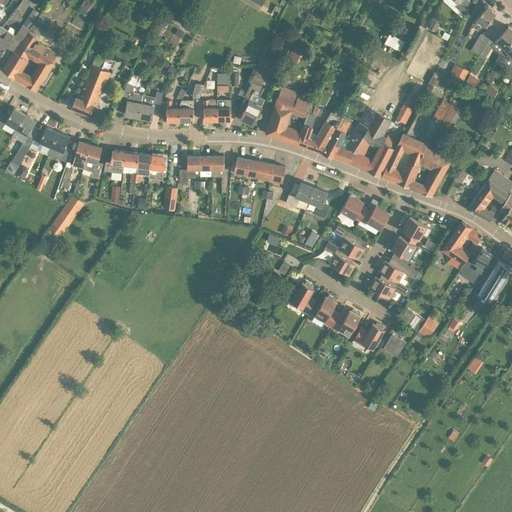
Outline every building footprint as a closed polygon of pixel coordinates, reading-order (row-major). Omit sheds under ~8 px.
[(28,29),(13,51),(14,52),(2,70),(14,78),(28,56),(40,64),(32,77),(27,74),(21,82),(35,90),(53,61),(44,55),(48,49),(40,44),(36,50),(29,46),(35,36),(60,0),(49,0),(35,20),(29,29),(28,29)] [(86,17),(95,3),(90,0),(84,0),(77,11),(86,17)] [(313,0),(312,0),(305,0),(303,6),(310,8),(313,0)] [(468,0),(443,0),(453,0),(457,3),(455,6),(463,14),(470,1),(468,0)] [(487,29),(493,23),(490,20),(496,14),(487,6),(476,18),(487,29)] [(22,25),(28,29),(29,29),(35,20),(34,20),(29,16),(22,25)] [(156,39),(166,19),(160,16),(150,36),(156,39)] [(439,22),(432,18),(428,28),(435,31),(439,22)] [(13,51),(28,29),(22,25),(15,35),(2,27),(0,30),(0,56),(6,46),(13,51)] [(496,40),(493,42),(491,45),(492,46),(499,53),(499,54),(511,40),(511,29),(508,26),(495,39),(496,40)] [(184,32),(178,29),(175,35),(181,38),(184,32)] [(401,59),(406,50),(401,48),(405,41),(390,33),(381,49),(401,59)] [(478,55),(489,38),(480,33),(470,50),(478,55)] [(484,59),(492,46),(491,45),(493,42),(489,38),(478,55),(484,59)] [(511,40),(499,54),(496,61),(510,68),(506,76),(511,78),(511,40)] [(302,52),(304,48),(301,46),(299,50),(293,47),(285,64),(295,69),(304,53),(302,52)] [(102,59),(96,57),(93,64),(99,67),(102,59)] [(461,86),(468,70),(455,63),(450,72),(452,73),(449,80),(461,86)] [(94,104),(96,105),(110,71),(100,67),(93,64),(79,98),(76,97),(71,108),(90,115),(92,110),(94,104)] [(177,69),(170,65),(167,72),(174,75),(177,69)] [(260,86),(267,71),(258,67),(251,81),(260,86)] [(435,85),(441,76),(441,75),(434,72),(424,92),(429,94),(434,85),(435,85)] [(371,81),(364,77),(361,82),(369,86),(371,81)] [(138,117),(142,94),(131,92),(134,85),(128,82),(122,95),(128,98),(125,115),(138,117)] [(199,98),(205,84),(196,83),(193,91),(193,93),(193,97),(199,98)] [(180,100),(185,90),(181,88),(176,98),(180,100)] [(301,132),(285,127),(290,111),(304,116),(309,104),(311,101),(312,99),(282,88),(266,133),(281,138),(297,144),(301,132)] [(142,94),(138,117),(151,120),(154,103),(161,104),(163,92),(156,91),(155,97),(142,94)] [(254,91),(250,99),(261,104),(265,96),(254,91)] [(312,99),(311,101),(319,105),(323,96),(315,92),(312,99)] [(413,108),(416,103),(407,98),(404,103),(413,108)] [(217,120),(231,120),(230,99),(217,100),(217,120)] [(180,121),(180,108),(172,108),(172,100),(166,101),(167,121),(180,121)] [(180,104),(180,108),(180,121),(194,121),(193,100),(181,100),(180,104)] [(217,107),(217,100),(203,100),(204,121),(217,120),(217,107)] [(253,124),(261,106),(249,100),(240,118),(253,124)] [(431,137),(450,104),(443,100),(424,134),(431,137)] [(314,140),(315,139),(310,137),(313,127),(312,127),(319,107),(309,104),(304,116),(307,117),(301,132),(297,144),(314,150),(317,141),(314,140)] [(405,123),(413,109),(404,104),(396,118),(405,123)] [(451,129),(462,110),(451,104),(441,123),(451,129)] [(16,129),(25,114),(14,107),(8,118),(3,114),(0,118),(0,128),(1,130),(4,126),(6,122),(16,128),(16,129)] [(338,159),(349,163),(377,112),(368,107),(359,123),(349,141),(343,137),(350,124),(341,119),(323,153),(338,159)] [(420,166),(429,149),(426,147),(426,145),(409,137),(421,114),(415,110),(402,133),(403,134),(381,176),(391,180),(392,179),(391,178),(397,162),(403,148),(413,152),(409,162),(420,166)] [(317,141),(314,150),(322,153),(342,116),(330,111),(315,139),(314,140),(317,141)] [(388,134),(386,138),(381,136),(391,120),(377,112),(349,163),(362,168),(369,171),(379,175),(384,164),(397,139),(393,137),(388,134)] [(32,142),(36,134),(30,131),(36,121),(25,114),(16,129),(16,128),(12,136),(22,143),(11,162),(6,172),(13,177),(19,166),(32,142)] [(51,147),(58,131),(46,126),(41,137),(36,134),(32,142),(38,145),(40,142),(51,147)] [(51,147),(48,154),(67,162),(71,150),(65,147),(70,136),(58,131),(51,147)] [(86,159),(91,144),(79,140),(72,163),(77,165),(79,157),(86,159)] [(91,144),(86,159),(83,169),(92,171),(91,176),(100,178),(103,163),(97,162),(102,147),(91,144)] [(399,183),(431,195),(451,161),(429,149),(420,166),(409,162),(408,161),(399,183)] [(124,165),(126,151),(112,150),(111,162),(106,162),(104,170),(123,172),(124,165)] [(135,181),(139,153),(126,151),(124,165),(123,172),(131,173),(130,181),(131,181),(129,193),(133,194),(135,181)] [(149,175),(152,154),(139,153),(135,181),(140,182),(141,174),(149,175)] [(152,154),(149,175),(149,178),(151,168),(156,168),(155,179),(162,180),(163,176),(165,176),(167,168),(164,167),(165,156),(152,154)] [(200,169),(212,169),(212,155),(200,156),(200,169)] [(212,169),(212,176),(221,176),(222,192),(226,192),(228,168),(224,168),(224,155),(212,155),(212,169)] [(200,175),(200,169),(200,156),(187,156),(188,169),(180,169),(180,183),(188,183),(188,175),(200,175)] [(246,175),(249,159),(237,157),(236,161),(235,167),(234,172),(246,175)] [(258,177),(261,161),(249,159),(246,175),(258,177)] [(270,179),(273,164),(261,161),(258,177),(270,179)] [(273,164),(270,179),(282,182),(286,166),(273,164)] [(26,175),(28,171),(27,167),(23,165),(19,166),(17,170),(15,173),(16,177),(20,179),(24,178),(26,175)] [(68,189),(70,184),(68,183),(72,169),(66,167),(60,187),(68,189)] [(489,220),(507,193),(511,186),(511,182),(495,169),(487,179),(488,179),(467,208),(476,213),(480,206),(483,208),(492,194),(499,199),(490,211),(487,210),(483,216),(489,220)] [(40,191),(46,176),(42,174),(36,189),(40,191)] [(309,201),(314,187),(301,182),(297,194),(290,191),(286,203),(296,207),(300,197),(309,201)] [(119,197),(120,186),(112,184),(110,195),(119,197)] [(174,209),(177,188),(167,187),(165,202),(167,203),(167,207),(165,207),(165,208),(174,209)] [(314,187),(309,201),(318,204),(314,214),(325,218),(329,206),(323,204),(327,192),(314,187)] [(360,220),(367,208),(361,205),(363,202),(350,194),(340,210),(354,218),(355,217),(360,220)] [(511,198),(508,196),(510,194),(509,194),(499,210),(505,214),(500,221),(511,228),(511,198)] [(64,231),(84,203),(73,195),(53,223),(49,228),(56,233),(60,228),(64,231)] [(389,212),(379,206),(376,204),(372,211),(367,208),(360,220),(365,223),(367,221),(380,228),(389,212)] [(417,220),(413,218),(410,216),(402,230),(406,232),(403,237),(415,244),(418,239),(419,240),(426,226),(425,225),(428,221),(419,217),(417,220)] [(464,263),(470,254),(483,235),(476,231),(471,238),(474,240),(466,252),(458,246),(471,226),(462,221),(443,249),(452,255),(448,262),(460,270),(464,263)] [(291,228),(284,225),(281,233),(288,236),(291,228)] [(358,259),(363,251),(365,247),(361,245),(364,240),(338,225),(334,232),(343,237),(344,238),(339,247),(354,257),(358,259)] [(271,232),(268,239),(278,244),(281,236),(271,232)] [(408,258),(416,245),(415,244),(403,237),(399,235),(391,249),(395,251),(392,256),(404,264),(404,263),(407,258),(408,258)] [(308,236),(305,243),(312,247),(316,241),(308,236)] [(339,247),(328,241),(324,248),(333,253),(335,254),(329,264),(348,275),(355,263),(352,261),(354,257),(339,247)] [(460,270),(458,272),(465,277),(473,282),(474,283),(492,254),(481,247),(476,255),(475,257),(472,262),(467,259),(464,263),(460,270)] [(404,264),(392,256),(389,261),(385,259),(379,271),(382,273),(398,282),(398,281),(403,272),(405,273),(414,279),(418,271),(404,263),(404,264)] [(498,260),(480,289),(481,290),(487,293),(493,297),(511,268),(498,260)] [(284,261),(278,270),(285,274),(290,265),(284,261)] [(414,278),(419,281),(423,274),(418,271),(418,272),(415,278),(414,278)] [(398,282),(382,273),(379,277),(376,275),(369,287),(388,298),(394,289),(405,295),(409,288),(398,281),(398,282)] [(312,285),(306,281),(305,283),(303,282),(297,291),(295,290),(291,297),(293,298),(291,301),(297,305),(296,307),(308,314),(316,300),(315,299),(314,302),(307,298),(313,288),(311,287),(312,285)] [(405,295),(410,298),(414,290),(409,288),(405,294),(405,295)] [(331,327),(339,313),(338,313),(337,315),(331,312),(336,302),(335,301),(336,299),(328,294),(327,296),(326,295),(320,304),(319,303),(314,311),(316,312),(315,314),(325,320),(323,323),(331,327)] [(240,311),(244,306),(234,299),(230,304),(240,311)] [(339,313),(331,327),(338,331),(339,329),(349,335),(351,332),(353,333),(357,326),(355,325),(360,316),(359,315),(360,313),(352,308),(351,310),(350,309),(345,317),(344,319),(338,316),(339,313)] [(426,320),(418,332),(414,337),(418,340),(433,319),(429,316),(426,320)] [(414,329),(413,330),(418,332),(426,320),(422,317),(414,329)] [(454,317),(449,325),(455,329),(456,330),(461,322),(454,317)] [(383,326),(376,322),(375,324),(373,323),(367,333),(361,329),(362,327),(361,326),(353,340),(365,347),(366,345),(372,348),(374,345),(376,347),(380,339),(378,338),(384,329),(381,328),(383,326)] [(392,334),(383,349),(397,357),(406,342),(392,334)] [(479,366),(482,361),(476,356),(472,362),(479,366)] [(453,430),(448,438),(453,441),(459,433),(453,430)] [(482,462),(487,466),(488,466),(489,465),(493,459),(492,458),(487,454),(482,462)]
